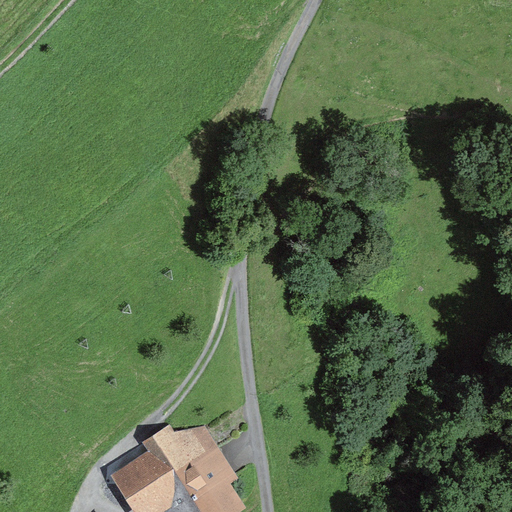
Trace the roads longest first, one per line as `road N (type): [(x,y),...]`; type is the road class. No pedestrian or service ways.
road 1 (track): [(310,0),(263,110),(245,281),(264,511)]
road 2 (track): [(245,281),(213,339),(145,425),(72,490),(65,511)]
